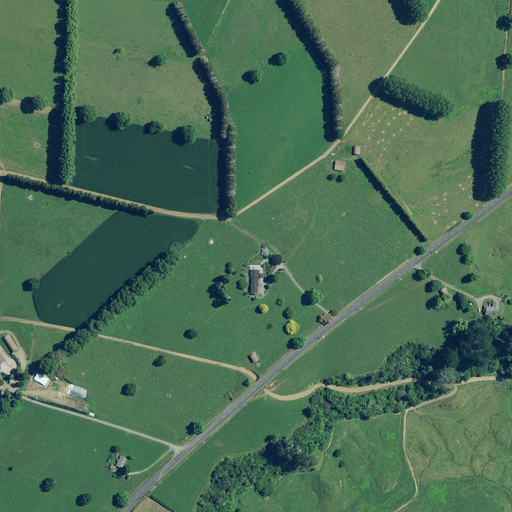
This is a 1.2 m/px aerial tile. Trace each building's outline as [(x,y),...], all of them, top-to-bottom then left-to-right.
[(345,165),(335,163),(334,170),(344,171),(345,165)] [(259,270),(250,270),(250,277),(251,277),(250,294),(257,294),(258,277),(261,277),(261,274),(258,274),(259,270)] [(497,303),(493,302),(493,308),(483,307),(483,312),(485,312),(484,315),(491,316),(491,313),(496,314),(497,303)] [(18,349),(8,334),(3,338),(13,352),(18,349)] [(127,459),(121,456),(117,466),(123,469),(127,459)]
